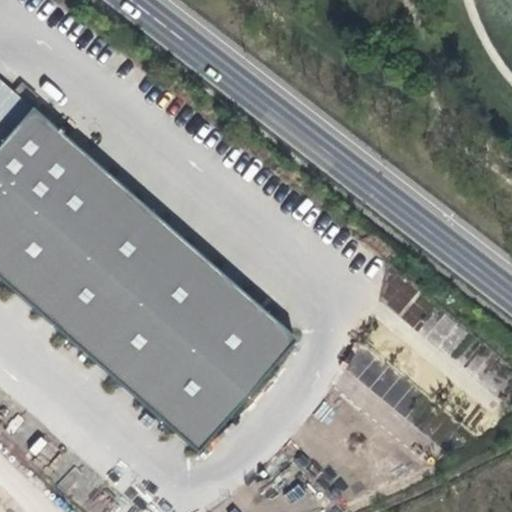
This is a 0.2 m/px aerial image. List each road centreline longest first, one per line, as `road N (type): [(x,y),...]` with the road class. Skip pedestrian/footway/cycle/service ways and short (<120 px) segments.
road 1 (unknown): [(0,331),(111,431),(172,473),(199,478),(227,478),(252,464),(321,375),(330,348),(330,319),(316,290),(227,201),(79,84),(38,61),(0,56)]
road 2 (tertiary): [(143,0),(511,286)]
